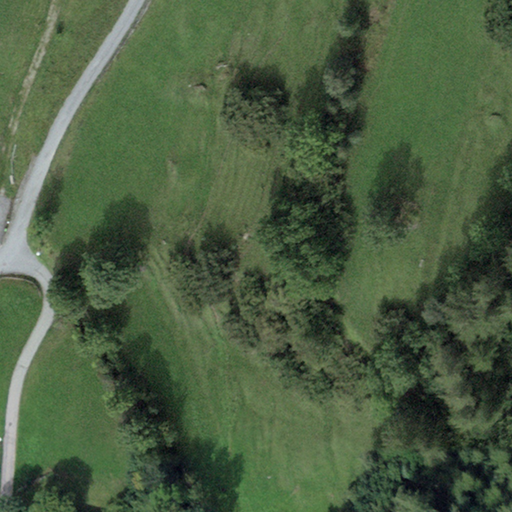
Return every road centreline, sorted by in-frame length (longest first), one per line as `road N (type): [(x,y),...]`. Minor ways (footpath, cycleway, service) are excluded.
road 1 (unclassified): [(136,0),(51,140),(10,255)]
road 2 (residential): [(7,511),(22,367),(51,310),(43,273),(10,255)]
road 3 (track): [(0,215),(23,113),(63,0)]
